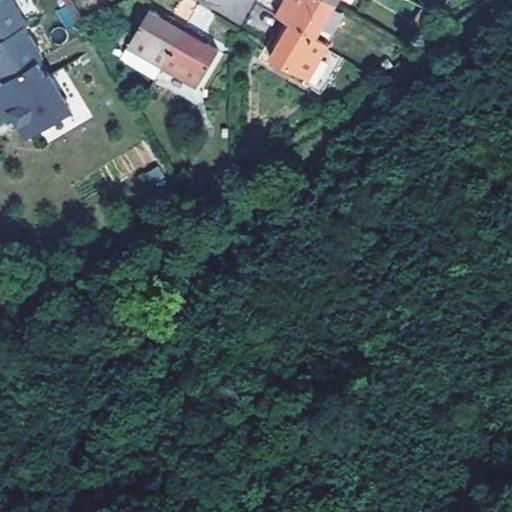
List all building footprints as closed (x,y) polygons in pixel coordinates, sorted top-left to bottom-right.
[(10,0),(0,0),(0,77),(4,84),(35,65),(42,60),(24,29),(26,27),(10,0)] [(330,7),(317,0),(284,0),(283,2),(280,0),(279,0),(269,17),(280,24),(309,41),(330,7)] [(66,29),(80,20),(69,2),(55,12),(66,29)] [(157,67),(180,28),(163,17),(160,21),(144,11),(115,59),(150,80),(157,67)] [(309,41),(280,24),(271,41),(274,44),(264,61),(300,83),(321,47),(309,41)] [(180,28),(157,67),(191,87),(211,52),(196,41),(197,38),(180,28)] [(44,80),(35,65),(4,84),(0,85),(0,97),(17,126),(25,141),(70,114),(48,77),(44,80)] [(17,126),(0,97),(0,110),(12,130),(17,126)]
